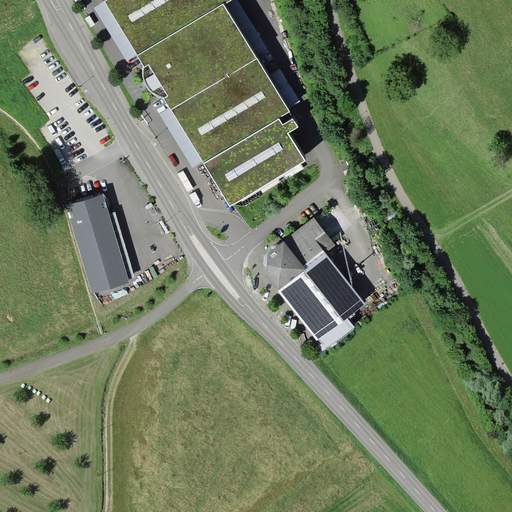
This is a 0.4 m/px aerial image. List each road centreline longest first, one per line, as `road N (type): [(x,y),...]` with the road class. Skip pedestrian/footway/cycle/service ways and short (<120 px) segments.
road 1 (primary): [(213,267),(437,511)]
road 2 (primary): [(54,0),(213,267)]
road 3 (residential): [(0,381),(104,345),(213,267)]
road 4 (track): [(135,328),(111,398),(110,511)]
